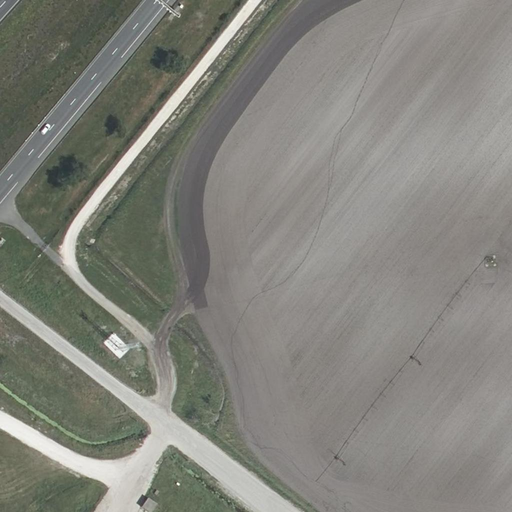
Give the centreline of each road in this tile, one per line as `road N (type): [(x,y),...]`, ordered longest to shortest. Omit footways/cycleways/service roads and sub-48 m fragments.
road 1 (track): [(0,418),(80,465),(126,467),(171,425),(163,351),(67,266),(63,240),(244,0)]
road 2 (motorway): [(0,190),(159,0)]
road 3 (track): [(281,511),(171,425),(117,511)]
road 4 (unclassified): [(0,295),(171,425)]
